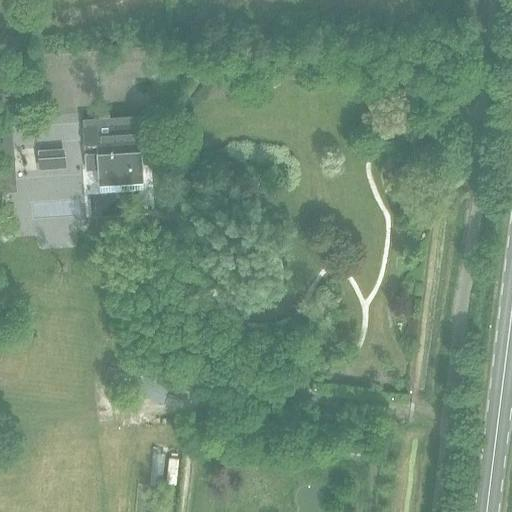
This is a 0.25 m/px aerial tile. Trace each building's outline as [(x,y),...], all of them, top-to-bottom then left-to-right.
[(0,102),(10,102),(8,79),(0,79),(0,102)] [(83,122),(84,144),(86,144),(87,152),(85,152),(86,170),(98,169),(99,187),(144,184),(141,149),(136,149),(136,141),(147,141),(146,118),(110,120),(110,117),(99,117),(99,121),(83,122)] [(10,132),(0,133),(0,190),(14,189),(10,132)] [(0,216),(13,216),(11,194),(0,194),(0,216)] [(121,296),(108,331),(139,342),(145,327),(135,323),(142,304),(121,296)]
